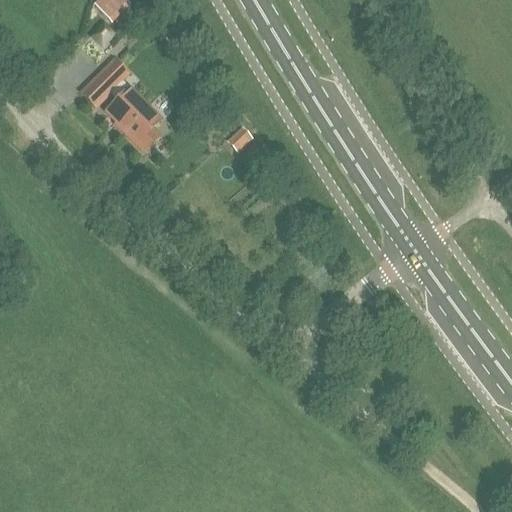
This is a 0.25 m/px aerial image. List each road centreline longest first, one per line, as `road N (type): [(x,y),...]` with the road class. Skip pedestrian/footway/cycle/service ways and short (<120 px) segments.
road 1 (unclassified): [(294,340),(247,322),(183,269),(41,139),(0,87)]
road 2 (secondary): [(414,252),(253,0)]
road 3 (secondary): [(511,379),(414,252)]
road 4 (unclassified): [(294,340),(414,252)]
